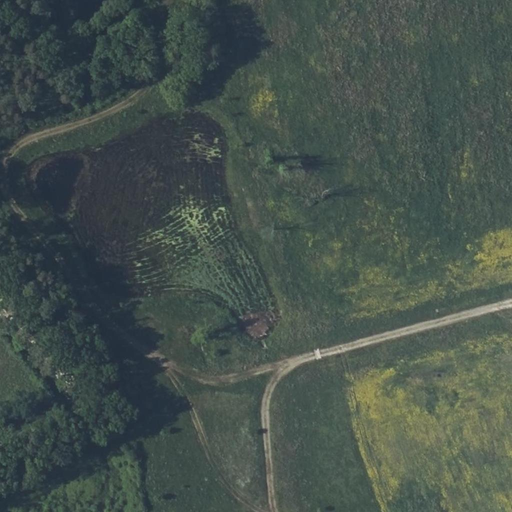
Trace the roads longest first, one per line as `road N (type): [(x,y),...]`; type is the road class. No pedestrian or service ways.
road 1 (track): [(511,306),(222,379),(190,374),(124,335),(82,296),(10,195),(2,169),(11,148),(30,135),(122,103),(154,77),(178,0)]
road 2 (track): [(258,511),(213,472),(160,360)]
road 3 (track): [(275,511),(263,412),(273,377),(295,359)]
